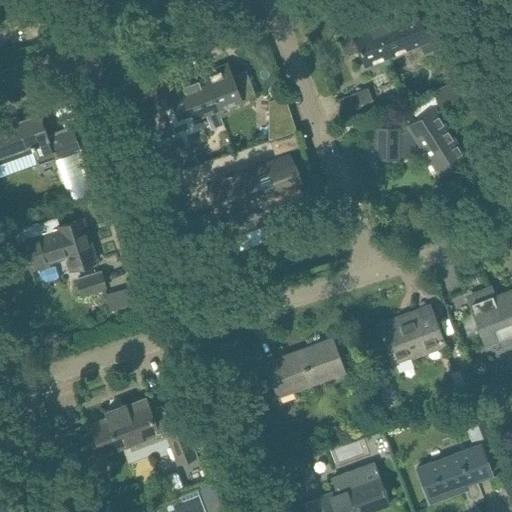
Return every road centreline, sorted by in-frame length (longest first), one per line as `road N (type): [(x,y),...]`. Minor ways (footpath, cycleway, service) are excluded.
road 1 (residential): [(375,272),(269,0)]
road 2 (residential): [(186,331),(81,59)]
road 3 (residential): [(186,331),(375,272)]
road 4 (residential): [(256,511),(186,331)]
road 5 (residential): [(81,59),(263,0)]
road 6 (residential): [(8,387),(186,331)]
road 7 (residential): [(375,272),(511,230)]
road 8 (residential): [(56,511),(8,387)]
